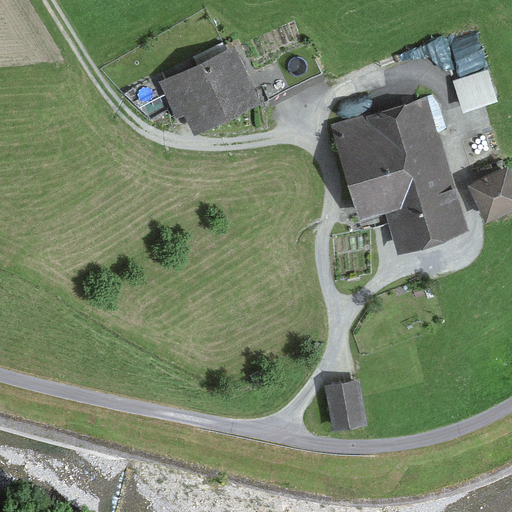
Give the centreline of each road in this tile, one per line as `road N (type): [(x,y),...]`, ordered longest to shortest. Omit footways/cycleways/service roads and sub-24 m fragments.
road 1 (track): [(279,436),(337,335),(322,256),(332,187),(327,162),(295,139),(221,145),(148,131),(110,96),(48,0)]
road 2 (track): [(511,404),(429,438),(346,446),(167,414),(0,371)]
